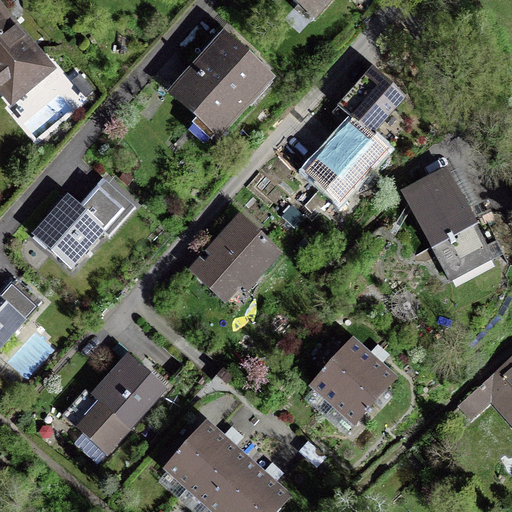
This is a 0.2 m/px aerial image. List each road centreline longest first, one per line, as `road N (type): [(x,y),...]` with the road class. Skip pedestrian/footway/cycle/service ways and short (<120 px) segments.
road 1 (residential): [(399,1),(117,314)]
road 2 (residential): [(211,0),(0,234)]
road 3 (residential): [(511,350),(334,511)]
road 4 (residential): [(399,1),(511,211)]
